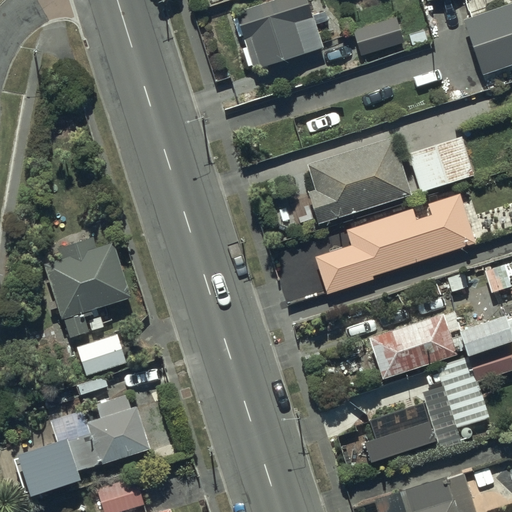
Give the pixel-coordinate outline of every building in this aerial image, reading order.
[(324,49),(306,0),(280,0),(237,15),(256,72),(324,49)] [(511,0),(507,0),(503,2),(504,6),(460,20),(478,74),(511,63),(511,0)] [(361,53),(402,40),(395,18),(355,31),(361,53)] [(411,191),(392,135),(308,163),(316,188),(308,191),(319,222),(411,191)] [(461,135),(452,138),(416,149),(409,151),(420,189),(473,173),(461,135)] [(413,206),(348,227),(353,243),(316,255),(328,292),(375,276),(374,273),(476,240),(460,193),(428,204),(430,211),(416,215),(413,206)] [(93,247),(90,239),(54,250),(57,260),(39,265),(50,302),(45,304),(47,310),(53,308),(56,320),(59,319),(66,339),(106,326),(103,315),(91,319),(89,311),(127,299),(110,242),(93,247)] [(511,260),(502,264),(501,260),(484,266),(492,290),(511,283),(511,260)] [(382,376),(453,352),(448,338),(460,334),(457,326),(461,325),(455,309),(443,313),(442,310),(368,335),(382,376)] [(461,325),(457,326),(460,334),(466,352),(511,336),(511,314),(506,316),(503,310),(461,325)] [(123,364),(114,336),(74,348),(82,376),(123,364)] [(511,341),(495,347),(497,350),(467,360),(474,383),(511,371),(511,341)] [(129,409),(125,396),(95,406),(96,410),(81,416),(80,411),(49,421),(57,442),(12,457),(25,497),(77,481),(74,473),(149,449),(135,407),(129,409)] [(376,438),(364,442),(371,463),(437,441),(424,403),(370,421),(376,438)] [(472,511),(460,475),(442,481),(441,478),(371,503),(373,511),(472,511)] [(118,511),(140,505),(134,484),(95,496),(100,511),(118,511)]
